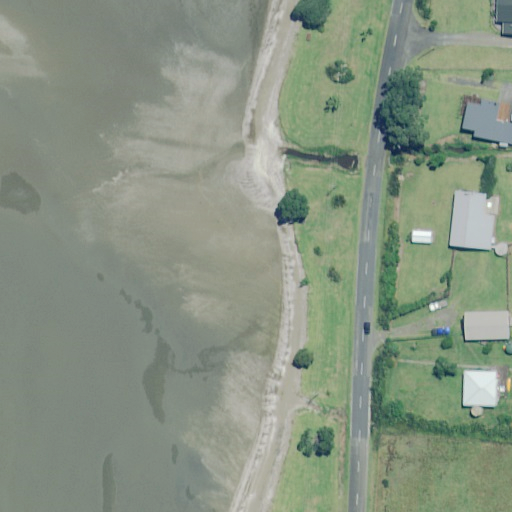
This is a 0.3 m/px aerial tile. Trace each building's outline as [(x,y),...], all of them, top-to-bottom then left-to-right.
[(511,0),(497,0),(497,21),(504,21),(503,33),(511,33),(511,0)] [(499,108),(467,103),(464,129),(477,131),(476,138),(511,142),(511,123),(497,121),(499,108)] [(484,215),(486,194),(455,191),(450,245),(491,249),(494,216),(484,215)] [(432,243),(433,232),(413,230),(412,242),(432,243)] [(506,243),(495,245),(497,256),(508,254),(506,243)] [(508,339),(507,313),(465,313),(465,339),(508,339)] [(497,406),(497,372),(464,371),(463,406),(497,406)]
